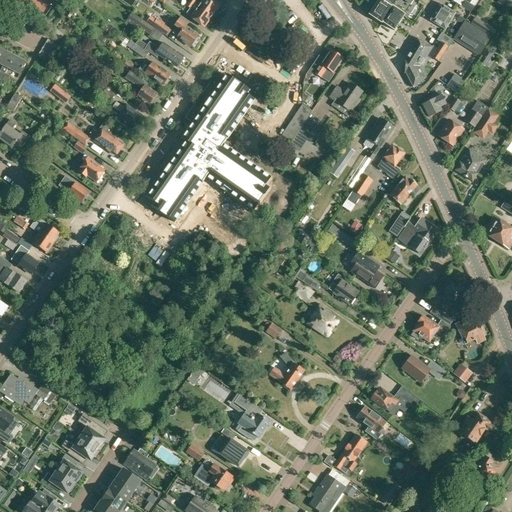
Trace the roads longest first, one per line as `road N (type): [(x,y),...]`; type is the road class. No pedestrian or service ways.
road 1 (residential): [(267,511),(460,229)]
road 2 (residential): [(86,232),(248,0)]
road 3 (residential): [(0,356),(112,432),(116,445),(71,511)]
road 4 (secondary): [(460,229),(385,75)]
road 5 (residential): [(0,354),(86,232)]
